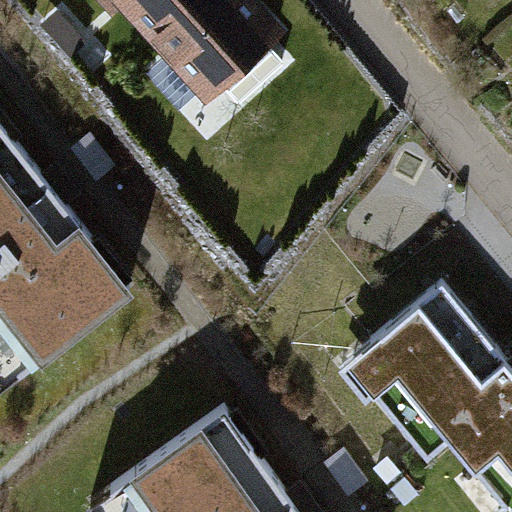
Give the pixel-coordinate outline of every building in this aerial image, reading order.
[(301,34),(269,0),(109,0),(214,114),(301,34)] [(146,300),(0,114),(0,344),(34,388),(146,300)] [(89,130),(72,145),(98,175),(115,161),(89,130)] [(511,360),(442,276),(353,350),(432,444),(451,428),(511,500),(511,360)] [(316,511),(240,405),(102,503),(109,511),(316,511)] [(346,445),(328,458),(352,491),(370,478),(346,445)]
